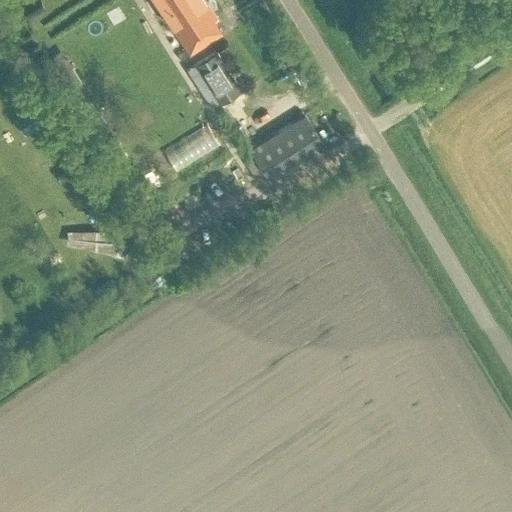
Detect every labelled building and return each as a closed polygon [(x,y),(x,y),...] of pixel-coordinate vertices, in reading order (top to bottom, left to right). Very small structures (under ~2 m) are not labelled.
[(154,0),(188,51),(218,31),(209,18),(214,15),(204,0),(154,0)] [(41,2),(27,10),(31,18),(46,10),(41,2)] [(215,50),(195,63),(219,100),(239,87),(215,50)] [(14,79),(3,93),(10,99),(22,85),(14,79)] [(24,133),(44,120),(33,103),(13,116),(24,133)] [(303,113),(249,148),(271,180),(325,145),(303,113)] [(42,155),(60,144),(53,134),(35,146),(42,155)] [(76,164),(58,169),(61,180),(79,176),(76,164)] [(64,243),(124,254),(126,241),(119,233),(110,229),(92,230),(66,230),(64,243)] [(106,313),(126,301),(115,284),(96,296),(106,313)]
